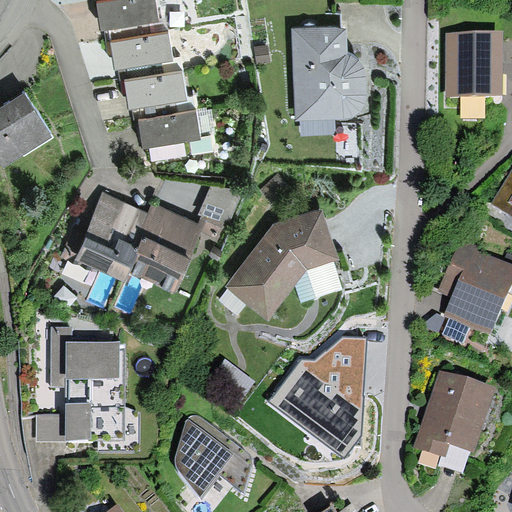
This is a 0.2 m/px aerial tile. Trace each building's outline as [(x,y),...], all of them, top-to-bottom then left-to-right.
[(157,0),(98,0),(103,27),(160,19),(157,0)] [(295,119),(347,117),(356,115),(363,109),(367,102),(371,93),(370,75),(370,67),(363,59),(357,55),(351,50),(350,26),(292,28),(295,119)] [(171,30),(114,39),(118,67),(175,58),(171,30)] [(505,33),(450,32),(449,94),(504,95),(505,33)] [(186,69),(129,78),(133,105),(190,96),(186,69)] [(26,91),(0,106),(0,164),(52,134),(26,91)] [(197,109),(140,118),(144,146),(201,137),(197,109)] [(511,172),(492,205),(511,217),(511,172)] [(151,213),(102,192),(74,256),(125,277),(128,270),(151,213)] [(151,213),(128,270),(181,291),(207,227),(154,206),(151,213)] [(275,224),(229,285),(267,317),(306,267),(339,258),(323,209),(275,224)] [(480,248),(463,241),(442,291),(455,297),(448,315),(491,332),(511,281),(511,265),(478,252),(480,248)] [(120,342),(72,342),(72,328),(51,328),(51,389),(66,389),(66,414),(37,414),(37,440),(99,440),(99,450),(141,450),(141,415),(125,408),(125,351),(120,349),(120,342)] [(301,362),(270,404),(343,459),(362,437),(364,374),(365,341),(341,342),(316,364),(301,362)] [(244,400),(257,380),(228,361),(215,381),(244,400)] [(496,391),(439,372),(414,446),(446,457),(450,443),(476,452),(496,391)] [(192,416),(187,422),(176,459),(176,464),(177,470),(200,501),(220,475),(245,495),(253,466),(251,456),(198,415),(192,416)]
